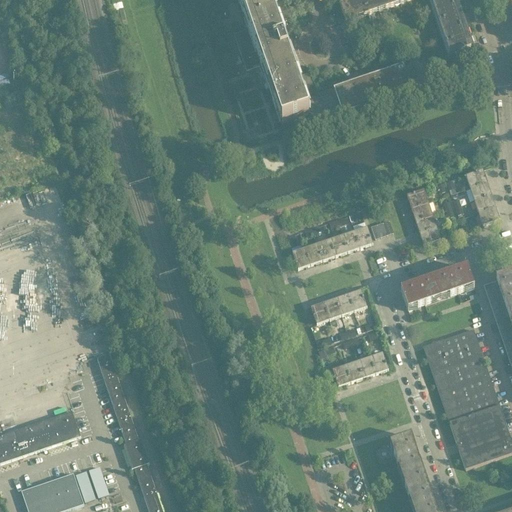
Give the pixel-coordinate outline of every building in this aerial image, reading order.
[(238,0),(239,0),(249,32),(245,33),(234,37),(247,73),(250,72),(262,68),(282,128),(290,125),(309,119),(308,118),(314,116),(315,119),(313,119),(315,127),(316,129),(343,120),(358,115),(357,113),(411,94),(403,68),(366,81),(362,82),(334,92),(334,94),(317,100),(307,103),(308,106),(308,107),(305,108),(293,72),(292,70),(289,60),(283,44),(278,30),(277,26),(273,14),(272,12),(268,0),(238,0)] [(339,0),(338,0),(346,24),(351,22),(350,19),(363,15),(364,18),(372,15),(372,12),(384,8),(385,10),(394,7),(393,5),(406,0),(407,3),(415,0),(430,0),(450,57),(473,49),(471,44),(469,45),(464,32),(467,31),(464,23),(461,23),(457,11),(460,10),(457,1),(454,2),(453,0),(339,0)] [(22,105),(0,111),(0,180),(40,169),(36,156),(39,155),(34,139),(0,149),(0,141),(30,133),(22,105)] [(465,178),(470,191),(487,185),(483,172),(465,178)] [(487,185),(470,191),(474,203),(491,198),(487,185)] [(407,198),(411,211),(428,205),(424,192),(407,198)] [(491,198),(474,203),(478,216),(495,210),(491,198)] [(428,205),(411,211),(415,224),(432,218),(428,205)] [(495,210),(478,216),(483,229),(500,223),(495,210)] [(432,218),(415,224),(419,236),(436,230),(432,218)] [(389,223),(383,225),(387,238),(393,236),(389,223)] [(383,225),(377,227),(381,240),(387,238),(383,225)] [(377,227),(371,229),(375,242),(381,240),(377,227)] [(367,230),(354,234),(360,251),(373,247),(367,230)] [(436,230),(419,236),(424,249),(441,243),(436,230)] [(354,234),(342,238),(348,255),(360,251),(354,234)] [(342,238),(329,242),(335,260),(348,255),(342,238)] [(329,242),(317,247),(323,264),(335,260),(329,242)] [(317,247),(305,251),(311,268),(323,264),(317,247)] [(292,255),(298,272),(311,268),(305,251),(292,255)] [(467,269),(434,281),(441,302),(474,291),(467,269)] [(511,274),(496,280),(497,283),(499,289),(504,304),(506,310),(507,313),(511,311),(511,274)] [(408,313),(441,302),(434,281),(401,292),(408,313)] [(484,287),(486,294),(499,289),(497,283),(484,287)] [(499,289),(486,294),(491,308),(504,304),(499,289)] [(361,293),(349,297),(355,314),(367,310),(361,293)] [(349,297),(336,301),(342,319),(355,314),(349,297)] [(336,301),(324,306),(329,323),(342,319),(336,301)] [(506,310),(504,304),(491,308),(493,314),(506,310)] [(317,327),(329,323),(324,306),(311,310),(317,327)] [(506,310),(493,314),(495,320),(508,316),(507,313),(506,310)] [(508,316),(495,320),(497,326),(510,322),(508,316)] [(511,327),(510,322),(497,326),(502,341),(511,337),(511,327)] [(499,408),(473,332),(423,349),(449,425),(499,408)] [(66,333),(0,355),(0,421),(86,392),(66,333)] [(511,337),(502,341),(504,347),(511,344),(511,337)] [(150,466),(141,441),(139,442),(109,356),(97,361),(126,446),(124,447),(132,472),(134,471),(148,511),(162,511),(147,467),(150,466)] [(383,356),(370,360),(376,377),(388,373),(383,356)] [(370,360),(357,364),(363,381),(376,377),(370,360)] [(357,364),(345,368),(351,386),(363,381),(357,364)] [(332,373),(338,390),(351,386),(345,368),(332,373)] [(499,408),(449,425),(466,472),(511,456),(511,445),(511,443),(499,408)] [(72,414),(0,438),(0,466),(80,439),(72,414)] [(422,471),(411,438),(390,446),(401,478),(422,471)] [(90,472),(99,500),(110,496),(101,468),(90,472)] [(433,504),(422,471),(401,478),(412,511),(433,504)] [(85,504),(97,500),(88,473),(76,476),(85,504)] [(69,511),(84,507),(73,476),(43,486),(33,490),(21,494),(27,511),(69,511)]
